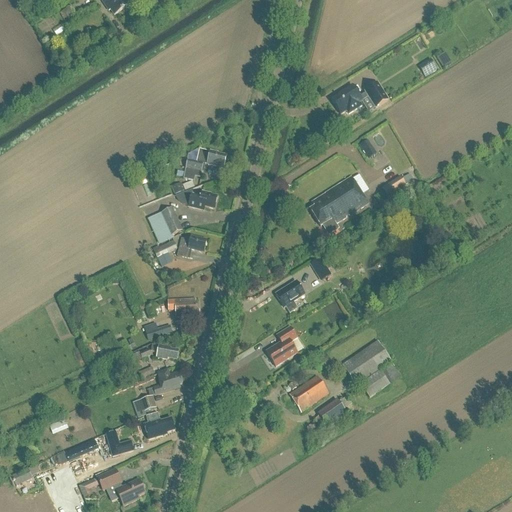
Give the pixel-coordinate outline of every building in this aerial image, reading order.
[(100,0),(109,12),(110,11),(114,16),(127,7),(125,4),(128,2),(126,0),(100,0)] [(64,12),(69,21),(77,16),(71,8),(64,12)] [(419,69),(425,79),(437,71),(431,61),(419,69)] [(364,93),(375,111),(389,102),(377,84),(364,93)] [(348,117),(362,108),(360,105),(363,103),(352,86),(338,96),(338,97),(330,102),(340,117),(346,114),(348,117)] [(367,141),(359,147),(368,161),(376,155),(367,141)] [(187,162),(183,180),(193,182),(194,178),(200,179),(203,166),(223,170),(226,158),(217,156),(217,155),(210,153),(209,157),(202,155),(200,165),(187,162)] [(411,175),(380,187),(386,201),(407,192),(405,187),(414,184),(411,175)] [(312,204),(315,209),(309,212),(320,229),(332,221),(335,226),(368,206),(351,179),(325,195),(312,204)] [(182,186),(172,190),(174,196),(184,193),(182,186)] [(214,211),(217,198),(210,197),(211,196),(202,194),(201,198),(191,196),(188,209),(198,211),(199,207),(214,211)] [(174,240),(172,237),(183,232),(172,210),(148,221),(159,247),(174,240)] [(179,252),(177,258),(187,260),(189,251),(203,255),(206,243),(190,239),(190,242),(181,240),(178,252),(179,252)] [(177,250),(173,243),(159,250),(153,253),(157,260),(162,257),(177,250)] [(310,266),(320,283),(331,277),(321,260),(310,266)] [(293,304),(304,297),(295,283),(275,296),(283,310),(285,309),(289,316),(298,311),(293,304)] [(195,301),(175,302),(175,319),(199,317),(198,304),(195,304),(195,301)] [(367,307),(361,311),(365,316),(370,313),(367,307)] [(155,325),(144,329),(148,341),(172,334),(170,327),(157,331),(155,325)] [(274,349),(266,354),(275,369),(297,355),(290,344),(297,340),(290,329),(276,338),(282,346),(275,351),(274,349)] [(113,337),(100,343),(108,361),(129,352),(125,343),(117,347),(113,337)] [(320,374),(353,352),(351,349),(359,344),(355,338),(314,365),(320,374)] [(342,367),(356,387),(391,363),(377,343),(342,367)] [(170,351),(171,350),(159,347),(159,348),(152,347),(150,353),(157,355),(156,360),(166,362),(166,360),(176,362),(178,353),(170,351)] [(142,360),(151,356),(149,351),(130,359),(132,364),(142,360)] [(392,366),(360,387),(369,401),(401,380),(392,366)] [(151,369),(139,374),(141,381),(154,376),(151,369)] [(160,388),(153,390),(155,397),(180,389),(179,386),(182,386),(179,374),(169,377),(168,371),(157,375),(158,379),(157,380),(160,388)] [(301,414),(328,396),(317,378),(289,397),(301,414)] [(153,390),(147,392),(149,399),(155,397),(153,390)] [(152,398),(132,405),(138,420),(146,417),(144,414),(156,410),(152,398)] [(348,417),(344,411),(352,406),(346,398),(315,420),(320,428),(324,425),(328,431),(348,417)] [(175,433),(171,420),(160,424),(160,422),(159,422),(159,419),(157,418),(153,419),(152,421),(153,424),(143,427),(148,442),(167,437),(167,435),(175,433)] [(64,421),(49,428),(52,434),(67,428),(64,421)] [(119,446),(115,434),(105,437),(112,460),(134,453),(130,443),(119,446)] [(59,466),(97,452),(94,442),(56,456),(59,466)] [(56,470),(50,473),(56,484),(61,482),(56,470)] [(138,498),(145,495),(138,482),(121,489),(120,485),(121,484),(115,472),(97,480),(103,493),(114,488),(123,508),(139,501),(138,498)] [(27,473),(12,480),(16,490),(32,482),(27,473)] [(96,480),(79,488),(84,500),(91,497),(89,492),(99,487),(96,480)]
